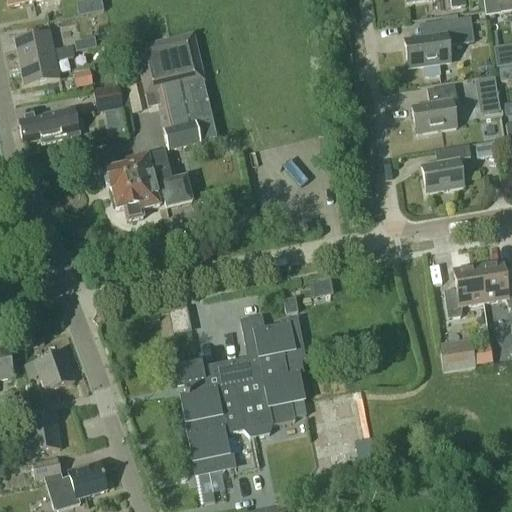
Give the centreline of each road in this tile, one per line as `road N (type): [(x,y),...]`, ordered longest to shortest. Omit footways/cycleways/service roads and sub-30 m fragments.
road 1 (residential): [(73,310),(103,294),(396,235)]
road 2 (residential): [(396,235),(360,0)]
road 3 (residential): [(73,310),(16,177),(0,93)]
road 4 (residential): [(145,511),(73,310)]
